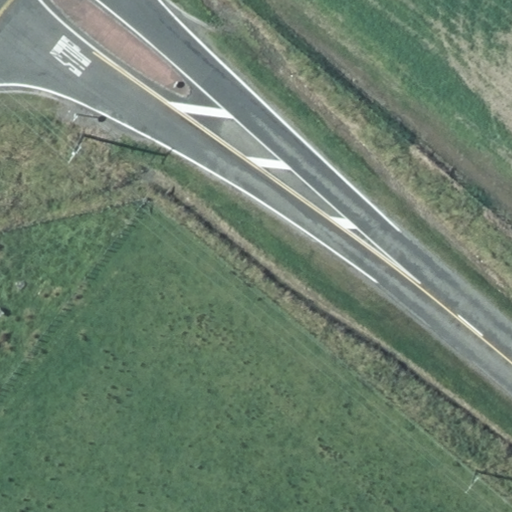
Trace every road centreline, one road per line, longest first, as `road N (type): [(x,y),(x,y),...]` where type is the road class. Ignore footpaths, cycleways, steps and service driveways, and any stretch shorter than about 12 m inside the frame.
road 1 (unclassified): [(367,242),(0,29)]
road 2 (unclassified): [(140,0),(367,242)]
road 3 (unclassified): [(367,242),(511,365)]
